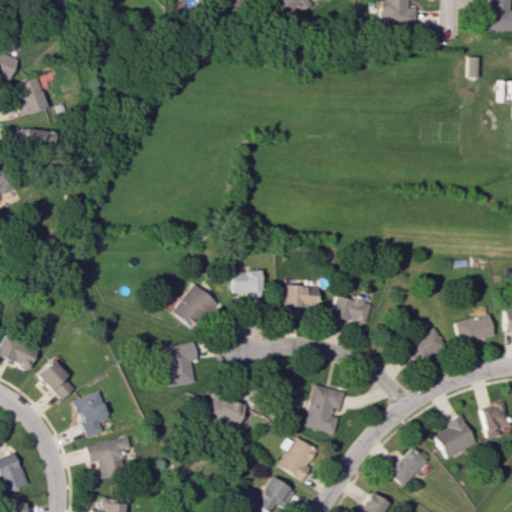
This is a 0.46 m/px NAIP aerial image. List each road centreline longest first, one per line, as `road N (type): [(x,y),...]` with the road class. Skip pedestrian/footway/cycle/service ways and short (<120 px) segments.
road 1 (residential): [(511,367),(465,375),(400,406),(336,474),(313,511)]
road 2 (residential): [(400,406),(386,386),(341,356),(299,346),(238,351)]
road 3 (residential): [(55,511),(38,432),(0,396)]
